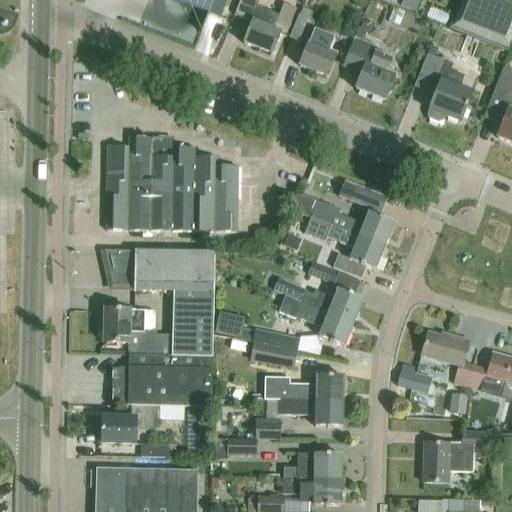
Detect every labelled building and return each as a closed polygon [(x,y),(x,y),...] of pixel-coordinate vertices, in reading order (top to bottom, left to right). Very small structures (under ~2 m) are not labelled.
[(166,0),(199,13),(208,16),(214,0),(166,0)] [(280,17),(256,7),(258,1),(256,0),(239,0),(233,16),(245,21),(253,24),(245,45),(272,57),(282,33),(274,30),(280,17)] [(511,0),(460,0),(448,30),(507,53),(511,42),(511,0)] [(328,79),(337,56),(330,54),(336,39),(312,30),(315,23),(299,17),(290,39),(308,46),(300,67),(328,79)] [(365,36),(369,25),(363,23),(360,29),(358,28),(353,39),(362,43),(365,36)] [(341,68),(362,77),(357,90),(386,102),(396,78),(387,74),(393,60),(375,52),(376,48),(362,43),(353,39),(341,68)] [(461,124),(474,95),(459,90),(464,77),(450,72),(452,66),(426,56),(417,80),(419,81),(439,89),(430,110),(427,117),(429,122),(437,125),(443,122),(445,117),(461,124)] [(511,76),(503,73),(494,93),(484,118),(502,125),(496,140),(511,146),(511,97),(509,96),(511,90),(511,76)] [(215,168),(215,159),(194,159),(194,150),(172,150),(171,158),(161,158),(161,150),(151,149),(152,140),(129,139),(129,148),(107,148),(105,230),(234,233),(236,168),(215,168)] [(318,169),(314,180),(331,186),(335,174),(318,169)] [(380,215),(386,199),(355,187),(349,203),(380,215)] [(311,219),(317,203),(304,197),(297,213),(311,219)] [(311,220),(384,249),(394,226),(369,215),(364,227),(338,217),(340,212),(318,203),(311,220)] [(375,272),(384,249),(311,220),(305,235),(325,244),(327,239),(354,251),(350,262),(338,257),(333,269),(361,281),(366,269),(375,272)] [(211,359),(215,255),(105,252),(112,288),(133,289),(133,291),(173,292),(171,338),(156,338),(156,332),(143,332),(144,313),(130,313),(130,312),(103,311),(103,330),(100,330),(100,341),(103,341),(102,344),(127,345),(126,357),(128,357),(192,359),(211,359)] [(332,286),(337,274),(312,264),(307,276),(332,286)] [(279,296),(278,297),(300,305),(304,295),(306,290),(278,280),(273,293),(279,296)] [(300,305),(353,327),(362,302),(337,293),(334,301),(314,294),(313,298),(304,295),(300,305)] [(284,299),(278,314),(279,315),(296,321),(297,319),(323,329),(320,339),(345,348),(353,327),(300,305),(284,299)] [(220,332),(245,338),(251,318),(225,312),(220,332)] [(253,346),(296,354),(299,341),(256,332),(253,346)] [(470,390),(476,369),(463,365),(469,342),(441,334),(440,337),(427,333),(420,357),(458,368),(453,386),(470,390)] [(292,372),(296,354),(253,346),(249,362),(292,372)] [(476,369),(470,390),(500,399),(505,383),(511,385),(511,359),(493,354),(488,372),(476,369)] [(192,359),(128,357),(127,370),(118,370),(117,386),(191,388),(192,359)] [(210,410),(211,359),(192,359),(191,388),(117,386),(117,408),(131,408),(159,409),(210,410)] [(344,379),(317,378),(316,387),(289,386),(289,381),(265,380),(265,403),(279,403),(279,404),(343,405),(344,379)] [(408,386),(396,383),(393,396),(405,399),(408,386)] [(316,419),(316,430),(343,430),(343,405),(279,404),(279,418),(316,419)] [(154,432),(154,422),(158,422),(159,409),(131,408),(130,420),(102,420),(101,445),(135,446),(136,431),(154,432)] [(279,422),(254,421),(254,441),(279,441),(279,422)] [(424,444),(423,466),(422,484),(448,485),(449,474),(473,475),(474,451),(487,451),(488,435),(461,434),(461,445),(424,444)] [(503,453),(511,453),(511,439),(503,440),(503,453)] [(227,462),(227,458),(228,441),(214,441),(214,462),(227,462)] [(256,441),(228,441),(227,458),(255,458),(256,441)] [(141,446),(140,459),(173,460),(174,447),(141,446)] [(298,481),(341,482),(342,457),(315,456),(315,457),(296,457),(296,470),(284,470),(283,482),(298,481)] [(196,511),(198,473),(95,471),(94,511),(196,511)] [(298,504),(313,505),(313,507),(341,508),(341,482),(298,481),(283,482),(282,482),(281,496),(298,497),(298,504)] [(282,511),(283,499),(257,498),(257,500),(248,500),(247,511),(282,511)] [(464,511),(464,503),(450,502),(449,511),(464,511)] [(479,511),(480,503),(464,503),(464,511),(479,511)]
